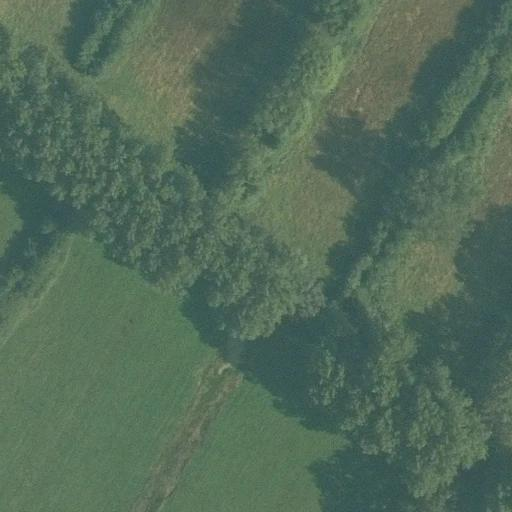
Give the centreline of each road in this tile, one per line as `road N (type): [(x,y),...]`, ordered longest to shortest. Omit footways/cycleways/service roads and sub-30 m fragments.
road 1 (track): [(0,68),(511,467)]
road 2 (track): [(511,372),(429,511)]
